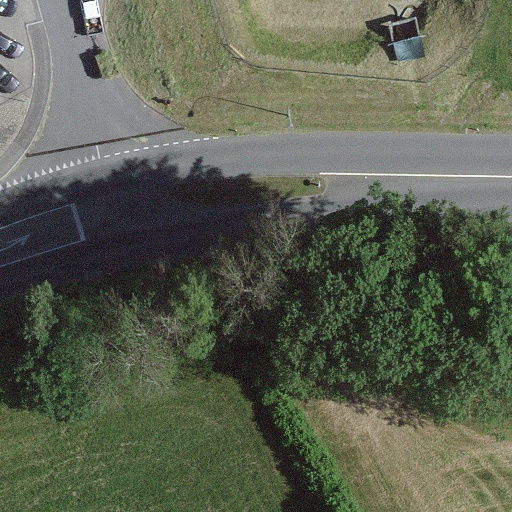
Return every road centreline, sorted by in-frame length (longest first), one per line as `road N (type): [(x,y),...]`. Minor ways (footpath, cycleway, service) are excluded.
road 1 (secondary): [(113,208),(290,181),(511,177)]
road 2 (residential): [(113,208),(62,0)]
